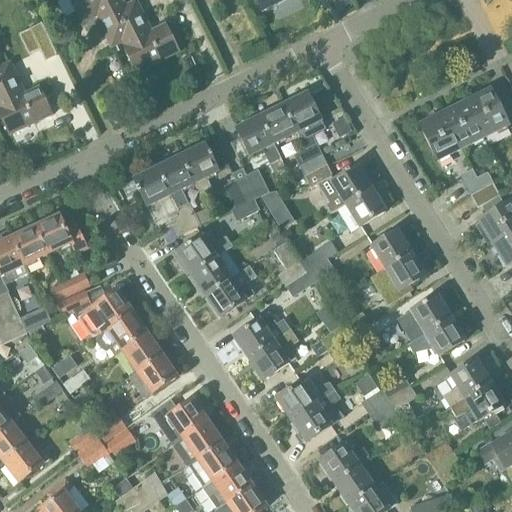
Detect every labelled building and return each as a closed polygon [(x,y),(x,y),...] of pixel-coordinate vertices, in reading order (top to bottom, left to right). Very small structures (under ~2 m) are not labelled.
[(112,15),(124,9),(119,0),(64,0),(55,5),(63,20),(75,14),(81,26),(96,18),(111,47),(120,43),(132,37),(127,26),(123,28),(121,24),(117,26),(112,15)] [(253,0),(260,13),(285,0),(253,0)] [(337,0),(342,8),(352,4),(349,0),(337,0)] [(149,34),(140,16),(134,4),(124,9),(112,15),(117,26),(121,24),(123,28),(127,26),(132,37),(120,43),(136,74),(178,53),(164,26),(149,34)] [(45,64),(55,59),(43,35),(33,40),(45,64)] [(21,96),(13,78),(8,66),(0,69),(0,87),(6,99),(0,101),(0,119),(8,136),(51,116),(37,88),(21,96)] [(489,92),(488,91),(479,95),(479,97),(468,103),(485,139),(509,127),(492,91),(489,92)] [(294,157),(299,167),(320,156),(307,129),(319,122),(306,95),(283,107),(297,134),(305,151),(294,157)] [(465,104),(465,103),(455,107),(456,109),(444,115),(462,151),(485,139),(468,103),(465,104)] [(273,146),(297,134),(283,107),(260,119),(273,146)] [(462,151),(444,115),(432,121),(432,119),(421,124),(422,126),(420,127),(438,163),(462,151)] [(281,160),(273,146),(260,119),(236,131),(250,157),(262,151),(270,165),(281,160)] [(200,147),(199,146),(190,150),(191,152),(180,158),(193,185),(201,199),(213,193),(205,179),(216,173),(209,159),(210,159),(208,155),(209,155),(205,148),(204,148),(203,146),(200,147)] [(320,156),(299,167),(304,177),(314,171),(325,166),(320,156)] [(177,159),(177,157),(167,162),(168,164),(157,169),(170,196),(193,185),(180,158),(177,159)] [(319,184),(331,178),(325,166),(314,171),(304,177),(309,189),(319,184)] [(340,210),(370,191),(357,168),(333,183),(331,178),(319,184),(330,202),(327,204),(334,214),(340,210)] [(170,196),(157,169),(144,176),(143,174),(133,179),(134,181),(133,182),(137,191),(135,192),(137,196),(139,195),(159,234),(172,228),(177,237),(188,232),(177,210),(170,196)] [(245,177),(242,170),(231,176),(235,183),(245,204),(253,200),(268,193),(257,172),(245,177)] [(476,179),(472,171),(461,177),(471,196),(492,185),(487,175),(476,179)] [(234,210),(245,204),(235,183),(223,188),(234,210)] [(477,209),(498,197),(492,185),(471,196),(477,209)] [(354,232),(362,227),(384,213),(370,191),(340,210),(354,232)] [(236,224),(259,213),(253,200),(245,204),(234,210),(230,212),(236,224)] [(493,246),(511,233),(511,202),(479,223),(480,224),(478,226),(484,236),(486,235),(493,246)] [(188,232),(198,227),(188,205),(177,210),(188,232)] [(64,231),(58,218),(36,228),(48,255),(70,245),(75,254),(86,248),(75,226),(64,231)] [(27,265),(48,255),(36,228),(14,238),(27,265)] [(217,244),(209,233),(177,255),(191,276),(216,260),(232,248),(225,238),(217,244)] [(386,271),(410,255),(396,233),(372,249),(386,271)] [(507,268),(511,264),(511,233),(493,246),(500,257),(499,258),(504,267),(506,266),(507,268)] [(277,249),(285,244),(278,234),(270,239),(277,249)] [(0,244),(0,278),(4,287),(31,274),(27,265),(14,238),(0,244)] [(285,289),(306,275),(299,264),(286,244),(273,253),(286,273),(278,278),(285,289)] [(306,275),(327,261),(337,255),(330,244),(299,264),(306,275)] [(384,302),(399,292),(423,277),(410,255),(386,271),(370,280),(377,292),(384,302)] [(206,298),(230,281),(216,260),(191,276),(206,298)] [(313,286),(334,272),(327,261),(306,275),(313,286)] [(220,319),(254,296),(246,285),(255,279),(248,269),(230,281),(206,298),(220,319)] [(292,300),(313,286),(306,275),(285,289),(292,300)] [(66,297),(88,288),(83,277),(61,287),(66,297)] [(56,302),(66,297),(61,287),(52,291),(56,302)] [(93,340),(99,336),(130,314),(115,293),(82,317),(82,318),(76,322),(88,338),(93,340)] [(8,294),(0,297),(0,310),(8,330),(22,323),(8,294)] [(63,317),(89,306),(84,295),(58,306),(63,317)] [(425,334),(449,320),(435,298),(412,313),(425,334)] [(0,333),(8,330),(0,310),(0,333)] [(113,358),(121,352),(145,336),(130,314),(99,336),(113,358)] [(234,338),(249,360),(273,344),(290,332),(283,322),(277,327),(269,315),(258,322),(234,338)] [(347,340),(368,326),(361,315),(340,329),(347,340)] [(439,357),(462,343),(449,320),(425,334),(407,345),(413,355),(434,349),(439,357)] [(354,351),(375,337),(368,326),(347,340),(354,351)] [(326,353),(347,340),(340,329),(319,343),(326,353)] [(0,346),(1,348),(13,342),(8,330),(0,333),(0,346)] [(289,350),(298,344),(290,332),(273,344),(249,360),(264,382),(288,366),(296,360),(289,350)] [(136,374),(160,357),(145,336),(121,352),(136,374)] [(333,364),(354,351),(347,340),(326,353),(333,364)] [(142,401),(175,379),(160,357),(136,374),(127,380),(142,401)] [(33,375),(34,374),(44,367),(36,358),(25,366),(33,375)] [(475,364),(474,362),(444,381),(451,392),(443,397),(450,409),(489,385),(482,374),(483,373),(477,363),(475,364)] [(58,381),(68,373),(61,363),(51,370),(58,381)] [(43,387),(53,380),(44,367),(34,374),(43,387)] [(80,389),(90,382),(83,372),(72,379),(80,389)] [(69,397),(80,389),(72,379),(62,387),(69,397)] [(388,403),(409,390),(402,379),(381,393),(388,403)] [(315,391),(308,382),(302,386),(301,385),(277,401),(292,423),(316,407),(316,406),(333,393),(329,387),(315,391)] [(52,401),(62,393),(55,383),(45,391),(52,401)] [(495,396),(489,385),(450,409),(456,419),(464,414),(471,426),(491,413),(493,416),(501,410),(500,408),(503,407),(501,404),(503,404),(497,395),(495,396)] [(395,414),(416,401),(409,390),(388,403),(395,414)] [(41,408),(52,401),(45,391),(34,398),(41,408)] [(81,413),(92,405),(83,393),(73,401),(81,413)] [(367,417),(388,403),(381,393),(360,406),(367,417)] [(181,440),(205,423),(191,402),(166,419),(181,440)] [(374,428),(395,414),(388,403),(367,417),(374,428)] [(307,444),(331,428),(316,407),(292,423),(307,444)] [(0,431),(9,425),(0,412),(0,431)] [(102,446),(125,429),(115,416),(92,433),(97,440),(102,446)] [(196,463),(221,446),(205,423),(181,440),(196,463)] [(0,461),(2,463),(25,445),(9,425),(0,431),(0,461)] [(97,440),(92,433),(88,427),(67,443),(76,456),(97,440)] [(114,458),(134,443),(125,429),(102,446),(108,455),(110,453),(114,458)] [(397,440),(404,451),(415,443),(408,433),(397,440)] [(511,434),(492,447),(490,444),(477,452),(485,464),(497,456),(511,480),(511,434)] [(108,455),(102,446),(97,440),(76,456),(86,469),(100,459),(101,460),(108,455)] [(431,468),(453,455),(447,444),(425,457),(431,468)] [(18,485),(42,467),(25,445),(2,463),(18,485)] [(201,490),(235,466),(221,446),(196,463),(183,472),(187,479),(191,476),(201,490)] [(352,458),(345,447),(320,463),(334,484),(359,468),(369,461),(362,451),(352,458)] [(444,488),(455,481),(449,471),(460,465),(453,455),(431,468),(444,488)] [(220,509),(226,505),(250,488),(235,466),(201,490),(208,501),(213,498),(220,509)] [(349,506),(374,489),(359,468),(334,484),(349,506)] [(157,504),(166,497),(153,474),(143,482),(157,504)] [(148,510),(157,504),(143,482),(133,489),(148,510)] [(66,499),(65,497),(70,492),(64,484),(47,497),(51,503),(39,511),(75,511),(76,511),(85,504),(75,492),(66,499)] [(353,511),(387,511),(389,511),(397,506),(382,484),(374,489),(349,506),(353,511)] [(262,511),(265,510),(250,488),(226,505),(228,509),(223,511),(262,511)] [(135,511),(145,511),(148,510),(133,489),(123,497),(135,511)] [(410,511),(444,511),(454,509),(449,496),(410,509),(410,511)] [(120,511),(135,511),(123,497),(113,504),(120,511)] [(175,511),(191,511),(184,501),(173,509),(175,511)] [(470,511),(485,511),(482,502),(468,507),(470,511)]
